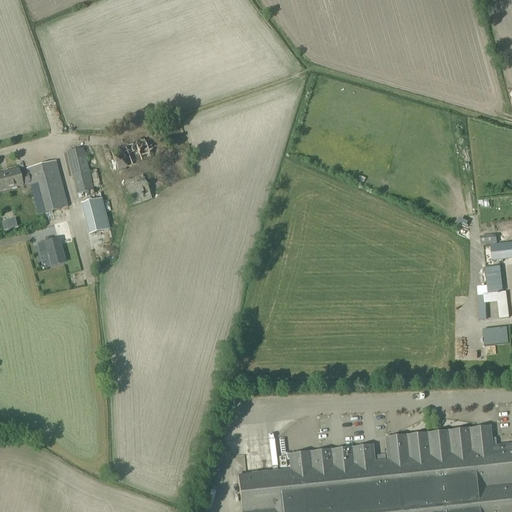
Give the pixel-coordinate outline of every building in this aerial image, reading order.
[(144,140),(111,152),(118,171),(151,159),(144,140)] [(82,148),(67,151),(77,194),(92,190),(82,148)] [(19,170),(0,175),(0,191),(30,184),(38,216),(68,208),(56,162),(26,170),(28,176),(21,178),(19,170)] [(165,163),(156,166),(158,171),(167,168),(165,163)] [(143,176),(125,183),(133,206),(152,199),(143,176)] [(30,196),(22,198),(24,206),(32,204),(30,196)] [(101,199),(82,204),(89,234),(109,229),(101,199)] [(16,227),(14,220),(2,224),(4,230),(16,227)] [(493,245),(492,236),(480,237),(481,246),(493,245)] [(65,263),(59,240),(35,246),(37,252),(46,250),(50,267),(65,263)] [(511,247),(489,250),(491,264),(511,261),(511,247)] [(500,267),(486,269),(488,294),(503,293),(500,267)] [(54,272),(45,274),(47,280),(55,278),(54,272)] [(501,330),(479,331),(480,345),(502,344),(501,330)] [(511,444),(491,447),(489,429),(476,431),(476,429),(397,437),(398,439),(385,441),(387,461),(373,462),(372,446),(288,456),(289,471),(237,477),(239,496),(242,496),(243,511),(511,511),(511,467),(510,446),(511,445),(511,444)]
